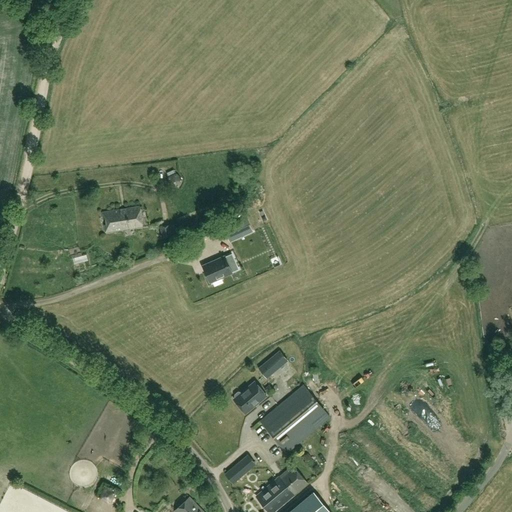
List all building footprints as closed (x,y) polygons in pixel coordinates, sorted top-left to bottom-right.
[(233,204),(223,214),(229,220),(239,209),(233,204)] [(106,225),(105,225),(106,233),(142,227),(138,207),(103,212),(104,219),(105,219),(106,225)] [(230,241),(241,236),(252,231),(246,218),(224,228),(230,241)] [(160,226),(162,238),(175,236),(173,224),(160,226)] [(210,282),(232,273),(225,257),(203,266),(210,282)] [(259,367),(268,377),(288,360),(280,350),(259,367)] [(235,397),(236,398),(234,399),(246,413),(253,407),(260,401),(266,396),(255,382),(241,394),(240,392),(238,392),(235,395),(235,397)] [(303,386),(260,422),(287,453),(330,417),(303,386)] [(377,416),(371,422),(384,436),(391,430),(377,416)] [(232,483),(251,467),(244,458),(225,474),(232,483)] [(273,511),(308,483),(293,466),(256,497),(269,511),(273,511)] [(330,511),(315,493),(292,511),(330,511)] [(203,511),(189,498),(175,511),(174,511),(203,511)]
